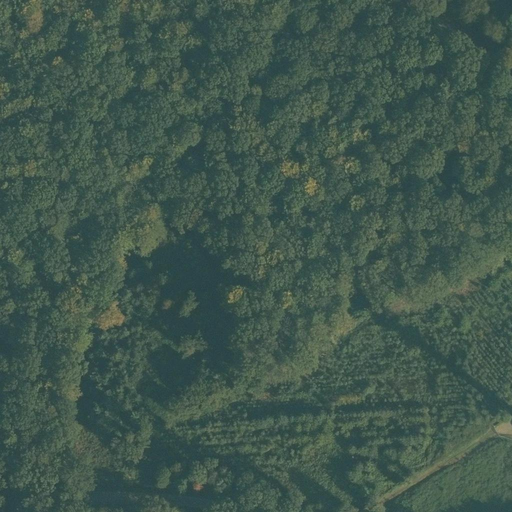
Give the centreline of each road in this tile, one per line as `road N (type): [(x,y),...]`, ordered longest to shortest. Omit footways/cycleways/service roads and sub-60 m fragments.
road 1 (unclassified): [(0,497),(241,511)]
road 2 (track): [(489,63),(461,96),(430,176),(423,288)]
road 3 (track): [(167,170),(320,0)]
road 4 (secondary): [(511,78),(395,0)]
